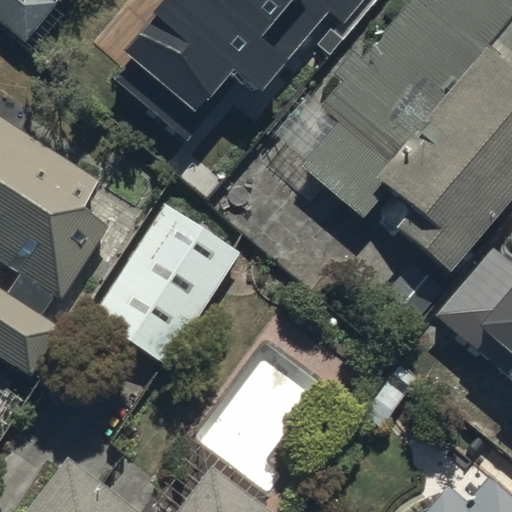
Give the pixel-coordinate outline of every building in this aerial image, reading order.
[(58,11),(43,0),(0,0),(0,39),(28,63),(48,39),(40,33),(58,11)] [(137,107),(197,36),(160,0),(85,0),(56,34),(137,107)] [(232,0),(200,44),(266,98),(344,0),(232,0)] [(511,219),(511,0),(409,0),(353,68),(348,64),(322,95),(331,102),(317,119),(307,111),(266,161),(362,241),(383,215),(434,258),(420,274),(443,293),(427,312),(511,382),(511,256),(494,242),(511,219)] [(100,191),(0,127),(0,370),(29,389),(62,338),(42,326),(54,307),(60,311),(105,242),(78,225),(100,191)] [(238,257),(159,208),(84,329),(163,378),(238,257)] [(320,387),(268,349),(201,441),(272,494),(284,478),(264,463),(320,387)] [(183,511),(121,511),(64,469),(33,511),(257,511),(208,477),(183,511)] [(502,511),(478,491),(459,511),(456,511),(448,505),(441,511),(502,511)]
